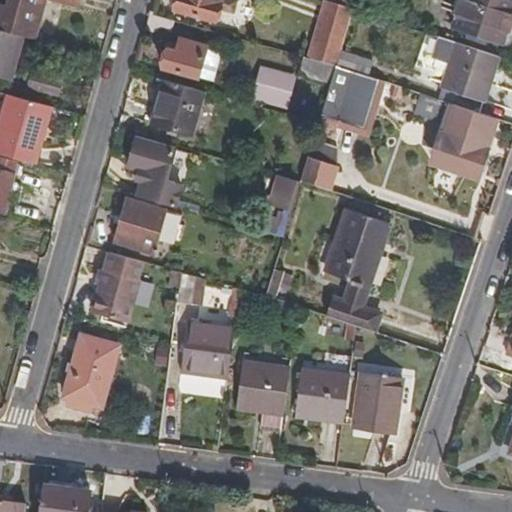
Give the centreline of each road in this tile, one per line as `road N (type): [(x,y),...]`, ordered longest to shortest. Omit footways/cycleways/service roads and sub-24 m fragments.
road 1 (residential): [(14,442),(136,0)]
road 2 (residential): [(14,442),(413,493)]
road 3 (residential): [(413,493),(511,206)]
